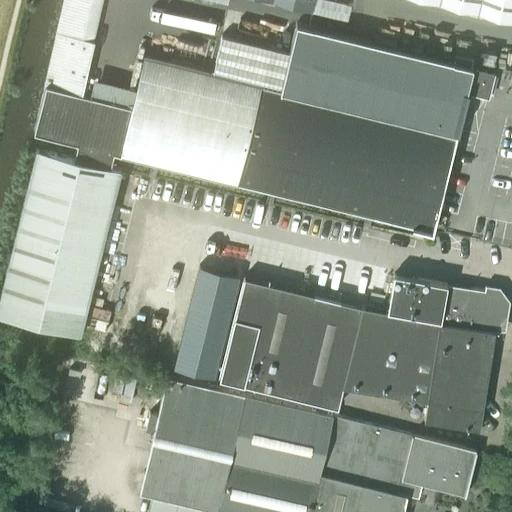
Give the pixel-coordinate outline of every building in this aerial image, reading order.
[(63,0),(60,14),(46,77),(45,81),(83,90),(94,40),(93,39),(101,0),(63,0)] [(511,0),(289,0),(310,5),(311,0),(441,0),(511,17),(511,0)] [(8,257),(0,291),(0,310),(62,326),(66,327),(79,330),(119,170),(119,168),(110,165),(113,150),(153,160),(159,161),(237,180),(269,188),(275,190),(367,212),(372,213),(431,228),(456,122),(469,67),(470,65),(468,65),(470,57),(453,53),(451,61),(296,23),(289,52),(271,48),(221,36),(213,72),(144,54),(142,59),(131,105),(82,93),(83,90),(45,81),(33,132),(36,133),(71,141),(77,142),(73,156),(36,147),(8,257)] [(493,73),(475,68),(470,91),(487,95),(493,73)] [(197,263),(173,364),(213,374),(237,273),(197,263)] [(427,400),(482,408),(494,329),(499,330),(503,301),(496,290),(446,283),(393,273),(386,309),(361,304),(243,276),(218,377),(338,406),(343,385),(427,400)] [(139,488),(217,507),(215,511),(401,511),(406,493),(418,495),(421,479),(466,490),(476,448),(303,406),(244,392),(166,374),(157,413),(149,411),(145,426),(153,428),(139,488)] [(479,427),(482,408),(427,400),(424,419),(479,427)]
